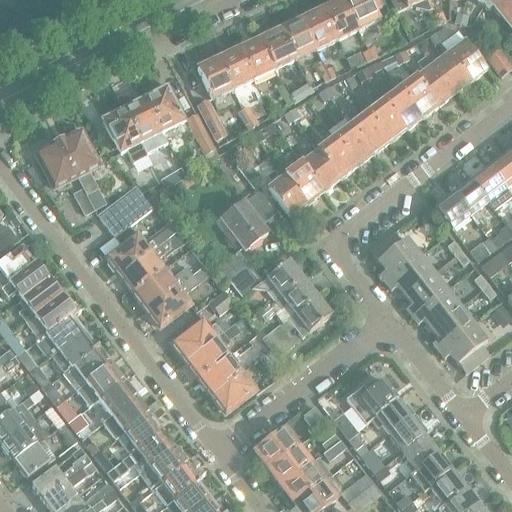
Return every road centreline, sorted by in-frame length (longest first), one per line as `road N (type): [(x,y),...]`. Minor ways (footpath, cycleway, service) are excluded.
road 1 (residential): [(0,167),(216,453)]
road 2 (residential): [(511,104),(336,239),(335,254),(386,321)]
road 3 (residential): [(0,115),(236,0)]
road 4 (residential): [(216,453),(386,321)]
road 5 (tertiary): [(0,89),(178,0)]
road 6 (residential): [(386,321),(463,417)]
